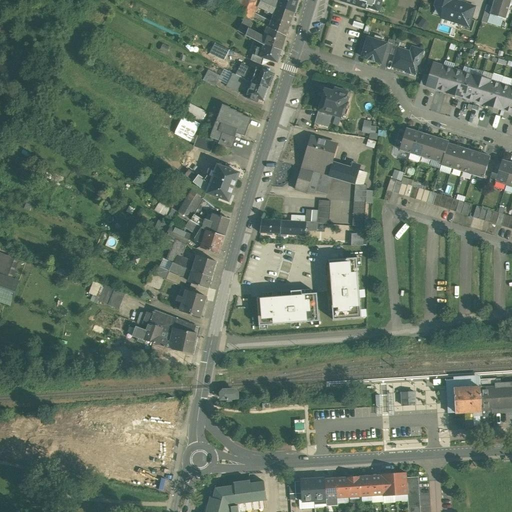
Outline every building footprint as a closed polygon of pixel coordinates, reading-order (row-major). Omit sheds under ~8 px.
[(216,0),(215,2),(230,10),(234,0),(216,0)] [(234,0),(230,10),(252,21),(252,20),(255,14),(258,8),(261,1),(258,0),(234,0)] [(261,0),(261,1),(277,9),(278,8),(277,8),(279,2),(274,0),(261,0)] [(297,0),(279,0),(279,2),(277,8),(278,8),(294,13),(297,0)] [(384,0),(342,0),(342,2),(381,13),(384,0)] [(455,0),(437,0),(435,7),(442,19),(470,27),(476,9),(454,3),(455,0)] [(511,0),(494,0),(492,7),(489,15),(505,20),(511,0)] [(277,9),(261,1),(258,8),(274,16),(274,15),(277,9)] [(492,7),(486,5),(481,22),(487,24),(489,15),(492,7)] [(294,13),(278,8),(277,9),(274,15),(271,23),(269,29),(285,37),(288,31),(291,23),(294,13)] [(271,23),(255,14),(252,20),(266,27),(269,29),(271,23)] [(423,28),(427,22),(422,18),(418,25),(423,28)] [(248,30),(243,27),(240,33),(246,36),(248,30)] [(285,37),(269,29),(268,33),(266,40),(264,46),(281,51),(285,37)] [(262,37),(248,30),(246,36),(264,46),(266,40),(262,37)] [(369,34),(364,32),(359,45),(365,47),(368,39),(369,34)] [(373,40),(368,39),(365,47),(362,57),(381,63),(386,45),(381,43),(383,38),(374,36),(373,40)] [(394,41),(388,39),(384,53),(390,55),(394,41)] [(400,43),(394,41),(390,55),(396,56),(398,49),(400,43)] [(229,51),(220,46),(215,55),(224,60),(229,51)] [(264,46),(262,50),(257,48),(255,56),(264,59),(277,63),(281,51),(264,46)] [(410,53),(398,49),(396,56),(392,67),(415,74),(422,51),(412,48),(410,53)] [(264,59),(255,56),(252,55),(251,61),(254,62),(262,65),(264,59)] [(242,64),(236,75),(245,80),(249,73),(251,69),(242,64)] [(434,64),(426,87),(436,90),(443,67),(434,64)] [(443,67),(436,90),(446,93),(453,70),(443,67)] [(274,75),(257,69),(254,76),(251,84),(268,90),(274,75)] [(220,77),(208,70),(203,80),(215,87),(220,77)] [(462,73),(453,70),(446,93),(455,96),(462,73)] [(254,76),(249,73),(245,80),(247,82),(251,84),(254,76)] [(428,75),(423,73),(420,85),(425,86),(428,75)] [(462,73),(455,96),(465,99),(472,76),(462,73)] [(245,80),(233,74),(226,87),(237,92),(239,89),(249,92),(250,86),(246,85),(247,82),(245,80)] [(481,79),(472,76),(465,99),(474,102),(481,79)] [(481,79),(474,102),(484,105),(491,82),(481,79)] [(491,82),(484,105),(493,108),(500,85),(491,82)] [(268,90),(251,84),(250,86),(249,92),(246,99),(257,103),(258,99),(264,101),(268,90)] [(500,85),(493,108),(503,111),(510,88),(500,85)] [(511,88),(510,88),(503,111),(511,113),(511,88)] [(334,93),(325,90),(318,112),(329,115),(340,118),(342,113),(344,114),(350,94),(335,89),(334,93)] [(206,112),(190,104),(185,115),(200,123),(206,112)] [(230,108),(222,105),(216,122),(217,122),(211,138),(221,142),(220,144),(231,148),(235,138),(236,134),(245,137),(251,119),(243,116),(243,115),(236,112),(237,111),(230,109),(230,108)] [(329,115),(318,112),(315,124),(328,128),(329,124),(327,123),(329,115)] [(376,126),(370,126),(370,120),(362,120),(361,132),(368,133),(368,139),(375,139),(376,126)] [(417,132),(406,129),(405,131),(400,148),(400,149),(399,151),(401,151),(410,154),(417,132)] [(405,131),(399,130),(394,147),(400,149),(400,148),(405,131)] [(427,135),(417,132),(410,154),(421,157),(427,135)] [(438,139),(427,135),(421,157),(431,160),(438,139)] [(214,142),(198,136),(194,147),(210,153),(214,142)] [(335,144),(311,137),(308,147),(309,148),(308,151),(310,152),(308,159),(304,157),(301,168),(321,174),(328,176),(332,163),(329,162),(335,144)] [(366,139),(366,147),(374,147),(375,140),(366,139)] [(449,142),(438,139),(431,160),(440,163),(441,164),(442,164),(448,144),(449,142)] [(448,144),(442,164),(441,164),(441,165),(443,166),(452,169),(458,147),(448,144)] [(458,147),(452,169),(462,172),(469,150),(458,147)] [(479,154),(469,150),(462,172),(473,175),(479,154)] [(490,157),(479,154),(473,175),(481,178),(483,179),(486,171),(489,160),(490,157)] [(489,160),(486,171),(492,173),(495,161),(489,160)] [(501,163),(495,161),(492,173),(497,174),(501,163)] [(511,165),(511,163),(502,161),(501,163),(497,174),(495,182),(497,183),(506,186),(511,165)] [(352,169),(332,163),(328,176),(332,178),(348,182),(352,169)] [(238,173),(217,165),(212,180),(210,185),(207,194),(228,202),(238,173)] [(321,174),(301,168),(295,190),(307,193),(315,194),(316,191),(321,174)] [(352,169),(348,182),(355,184),(359,171),(352,169)] [(394,169),(391,177),(400,181),(403,173),(394,169)] [(328,176),(321,174),(316,191),(327,195),(332,178),(328,176)] [(197,176),(192,182),(207,194),(210,185),(204,181),(197,176)] [(212,180),(207,176),(204,181),(210,185),(212,180)] [(396,181),(390,179),(387,191),(392,193),(396,181)] [(396,181),(392,193),(398,194),(401,184),(402,183),(396,181)] [(407,186),(401,184),(398,194),(404,196),(407,186)] [(367,185),(355,185),(352,227),(364,227),(367,185)] [(413,187),(407,185),(407,186),(404,196),(409,198),(413,187)] [(413,187),(409,198),(415,200),(419,188),(413,187)] [(425,190),(419,188),(415,200),(421,202),(425,190)] [(430,192),(425,190),(421,202),(427,203),(430,192)] [(182,208),(179,213),(187,219),(190,214),(191,215),(201,198),(192,191),(182,208)] [(436,194),(430,192),(427,203),(432,205),(436,194)] [(442,196),(436,194),(432,205),(438,207),(442,196)] [(447,197),(442,196),(438,207),(444,209),(447,197)] [(453,199),(447,197),(444,209),(450,211),(453,199)] [(459,201),(453,199),(450,211),(455,212),(459,201)] [(331,201),(318,201),(318,210),(317,223),(330,224),(331,201)] [(465,203),(459,201),(455,212),(461,214),(465,203)] [(465,203),(461,214),(467,216),(470,204),(465,203)] [(182,208),(176,205),(173,210),(179,213),(182,208)] [(476,206),(473,218),(478,219),(482,208),(476,206)] [(488,210),(482,208),(478,219),(484,221),(488,210)] [(318,210),(307,209),(306,215),(306,223),(317,223),(318,210)] [(493,212),(488,210),(484,221),(490,223),(493,212)] [(499,213),(493,212),(490,223),(496,225),(499,213)] [(505,215),(499,213),(496,225),(501,227),(505,215)] [(191,215),(190,214),(187,219),(202,228),(204,226),(203,222),(191,215)] [(306,215),(291,214),(291,222),(306,223),(306,215)] [(230,220),(213,215),(208,232),(225,237),(230,220)] [(510,217),(505,215),(501,227),(507,228),(510,217)] [(281,221),(262,220),(260,233),(280,234),(281,221)] [(291,222),(285,221),(285,229),(288,230),(288,234),(297,235),(305,236),(306,231),(306,223),(291,222)] [(317,223),(306,223),(306,231),(316,232),(317,223)] [(189,237),(171,228),(167,236),(186,244),(189,237)] [(208,232),(207,231),(201,248),(219,254),(225,237),(208,232)] [(363,235),(352,234),(351,246),(363,246),(363,235)] [(105,245),(114,248),(117,239),(108,235),(105,245)] [(12,259),(0,254),(0,276),(5,278),(12,259)] [(194,263),(177,255),(174,263),(191,271),(194,264),(194,263)] [(217,262),(199,257),(195,272),(212,277),(217,262)] [(357,258),(327,260),(327,268),(325,268),(326,282),(328,282),(329,294),(326,294),(328,320),(331,320),(331,321),(362,319),(357,258)] [(174,263),(173,263),(170,269),(193,278),(195,272),(191,271),(174,263)] [(169,272),(159,267),(156,275),(164,279),(165,279),(169,272)] [(212,277),(195,272),(193,278),(191,283),(209,289),(212,277)] [(156,275),(150,273),(146,285),(160,290),(164,279),(156,275)] [(0,276),(0,302),(10,306),(19,282),(5,278),(0,276)] [(181,286),(174,310),(181,312),(187,292),(188,292),(189,289),(181,286)] [(257,296),(256,296),(258,327),(320,322),(318,292),(317,292),(317,290),(307,291),(307,288),(287,290),(287,292),(273,293),(273,295),(268,296),(267,293),(257,294),(257,296)] [(115,290),(108,306),(119,310),(125,294),(115,290)] [(188,292),(187,292),(181,312),(200,318),(206,298),(188,292)] [(166,315),(155,311),(153,315),(149,328),(147,332),(144,341),(144,342),(153,344),(155,345),(158,338),(166,315)] [(153,315),(147,313),(146,316),(142,326),(149,328),(153,315)] [(140,314),(137,324),(142,326),(146,316),(140,314)] [(195,326),(166,315),(158,338),(170,342),(175,346),(178,330),(194,333),(195,326)] [(147,332),(136,327),(132,337),(138,340),(144,342),(144,341),(147,332)] [(194,333),(178,330),(175,346),(173,351),(192,354),(197,334),(194,333)] [(155,345),(153,344),(150,354),(161,357),(163,348),(155,345)] [(480,379),(446,381),(447,390),(448,413),(455,413),(454,389),(480,388),(480,379)] [(480,388),(454,389),(455,413),(481,411),(481,409),(480,390),(480,388)] [(511,388),(489,389),(491,409),(511,407),(511,388)] [(489,389),(480,390),(481,409),(491,409),(489,389)] [(233,390),(223,391),(221,394),(221,399),(236,398),(236,393),(234,391),(233,390)] [(414,392),(402,393),(402,406),(415,405),(414,392)] [(139,482),(166,488),(184,406),(53,421),(59,465),(89,471),(93,450),(135,445),(139,482)] [(406,473),(394,474),(395,496),(407,495),(407,490),(406,484),(406,478),(406,473)] [(394,474),(382,474),(382,476),(383,495),(383,497),(395,496),(394,474)] [(382,476),(370,477),(372,496),(383,495),(382,476)] [(359,477),(347,478),(349,497),(360,497),(359,477)] [(370,477),(359,477),(360,497),(372,496),(370,477)] [(347,478),(336,479),(337,498),(349,497),(347,478)] [(325,479),(313,480),(314,501),(326,501),(326,499),(325,480),(325,479)] [(336,479),(325,480),(326,499),(337,498),(336,479)] [(313,480),(301,480),(301,482),(302,500),(303,502),(314,501),(313,480)] [(214,492),(212,498),(210,497),(205,511),(238,511),(237,505),(266,501),(264,482),(250,483),(250,481),(233,483),(234,486),(219,488),(219,489),(218,491),(217,492),(216,492),(214,492)] [(314,501),(303,502),(302,500),(299,500),(300,510),(315,509),(314,501)]
